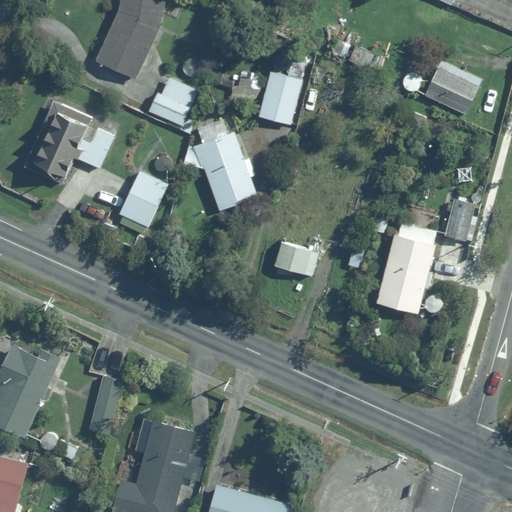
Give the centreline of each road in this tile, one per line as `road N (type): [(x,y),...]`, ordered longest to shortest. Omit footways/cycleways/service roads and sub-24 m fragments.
road 1 (tertiary): [(0,238),(471,451)]
road 2 (residential): [(471,451),(511,297)]
